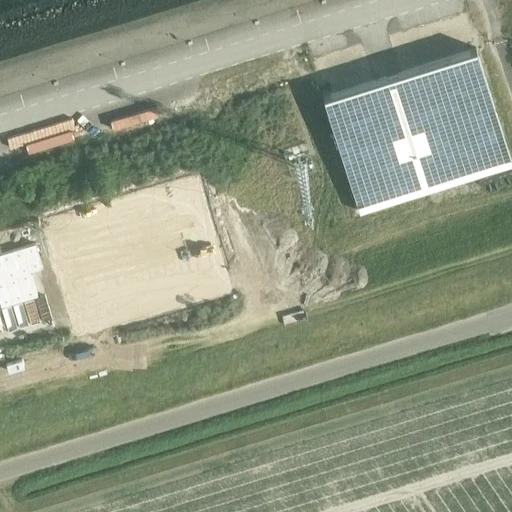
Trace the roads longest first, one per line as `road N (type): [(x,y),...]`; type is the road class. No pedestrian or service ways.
road 1 (unclassified): [(0,472),(511,317)]
road 2 (unclassified): [(0,122),(412,0)]
